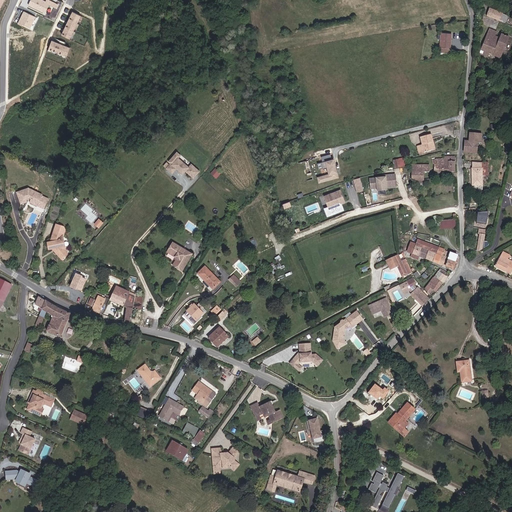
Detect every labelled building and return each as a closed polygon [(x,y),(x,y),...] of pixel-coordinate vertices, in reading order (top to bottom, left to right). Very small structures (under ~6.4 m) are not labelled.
[(48,3),(40,0),(29,0),(28,5),(43,12),(48,3)] [(502,14),(489,9),(486,16),(499,22),(502,14)] [(34,17),(23,11),(18,22),(29,27),(34,17)] [(80,15),(71,11),(61,34),(69,38),(80,15)] [(508,17),(502,14),(499,22),(504,24),(508,17)] [(500,59),(509,37),(507,36),(502,34),(500,39),(495,37),(496,32),(489,29),(481,50),(485,51),(489,53),(500,59)] [(450,36),(441,36),(440,56),(450,56),(450,36)] [(69,47),(52,41),(48,51),(65,57),(69,47)] [(432,133),(422,135),(423,143),(421,144),(423,152),(436,149),(432,133)] [(465,142),(465,153),(476,153),(477,143),(481,143),(482,134),(470,133),(469,142),(465,142)] [(178,152),(169,161),(171,163),(167,168),(172,173),(177,168),(183,174),(186,171),(194,178),(200,171),(192,164),(189,167),(179,158),(181,155),(178,152)] [(318,177),(319,183),(338,178),(335,164),(334,165),(332,155),(322,157),(323,162),(322,162),(324,169),(329,168),(330,174),(318,177)] [(443,157),(443,160),(440,160),(434,162),(434,166),(435,166),(435,172),(455,172),(455,162),(456,162),(456,157),(443,157)] [(405,166),(403,158),(394,160),(395,168),(405,166)] [(473,185),(481,185),(483,185),(482,177),(482,167),(484,165),(484,162),(472,162),(473,185)] [(412,181),(413,181),(415,181),(420,181),(424,181),(424,172),(429,173),(429,166),(413,166),(412,181)] [(216,180),(221,174),(215,169),(210,174),(216,180)] [(390,177),(371,179),(372,188),(378,188),(378,190),(387,189),(386,187),(396,186),(395,175),(390,175),(390,177)] [(360,179),(354,180),(357,192),(363,191),(360,179)] [(30,204),(37,207),(39,204),(46,207),(49,199),(28,189),(17,194),(20,206),(27,203),(26,200),(29,200),(32,200),(30,204)] [(341,190),(325,196),(329,207),(340,202),(341,204),(345,202),(341,190)] [(489,223),(490,211),(480,211),(479,222),(489,223)] [(457,228),(457,219),(441,219),(440,228),(457,228)] [(59,252),(57,254),(63,260),(67,255),(68,251),(64,248),(63,243),(68,231),(66,227),(60,225),(53,243),(49,244),(50,249),(53,249),(56,249),(57,248),(59,252)] [(436,254),(438,248),(417,239),(415,245),(428,250),(435,253),(436,254)] [(425,258),(428,250),(415,245),(409,243),(405,250),(425,258)] [(387,256),(388,259),(390,258),(392,257),(393,257),(386,244),(379,246),(384,256),(387,256)] [(177,260),(175,262),(172,268),(182,272),(191,256),(172,245),(167,255),(174,258),(177,260)] [(443,249),(438,248),(436,254),(440,256),(442,256),(444,250),(443,249)] [(432,261),(435,253),(428,250),(425,258),(432,261)] [(445,266),(451,253),(444,250),(442,256),(440,256),(438,263),(445,266)] [(438,263),(440,256),(436,254),(435,253),(432,261),(438,263)] [(445,266),(453,269),(458,260),(456,259),(458,255),(451,253),(445,266)] [(390,258),(394,268),(397,266),(401,274),(406,272),(399,255),(393,258),(392,257),(390,258)] [(495,266),(506,271),(511,261),(508,260),(509,259),(507,258),(507,259),(500,256),(495,266)] [(201,278),(206,268),(204,267),(197,274),(201,278)] [(220,282),(206,268),(201,278),(213,289),(220,282)] [(82,276),(76,273),(70,287),(81,292),(86,279),(82,277),(82,276)] [(230,279),(237,286),(242,282),(234,274),(230,279)] [(442,274),(437,280),(442,283),(443,283),(447,277),(442,274)] [(0,278),(0,307),(12,284),(0,278)] [(397,289),(403,299),(418,288),(414,279),(397,289)] [(442,283),(437,280),(437,281),(433,279),(428,288),(435,293),(442,283)] [(126,300),(133,303),(134,296),(128,294),(129,291),(116,285),(115,287),(113,286),(111,288),(110,288),(108,294),(100,291),(92,308),(100,312),(106,298),(124,305),(126,300)] [(419,296),(415,292),(411,296),(422,307),(426,303),(423,300),(426,297),(423,293),(419,296)] [(132,307),(130,321),(139,323),(141,309),(140,308),(142,297),(140,296),(134,296),(133,303),(132,307)] [(42,309),(45,300),(38,297),(35,304),(42,309)] [(386,297),(368,305),(373,316),(381,312),(383,317),(393,313),(386,297)] [(59,309),(45,300),(42,309),(35,325),(39,327),(47,311),(51,314),(51,316),(52,318),(47,331),(60,336),(69,313),(59,309)] [(193,316),(197,320),(203,313),(194,304),(187,311),(193,316)] [(218,304),(212,310),(216,315),(223,309),(218,304)] [(220,315),(224,319),(228,315),(224,311),(220,315)] [(363,321),(357,313),(345,322),(343,322),(342,323),(341,325),(336,329),(334,342),(338,350),(346,346),(343,341),(344,337),(342,336),(343,333),(350,327),(355,323),(357,325),(363,321)] [(392,328),(396,332),(401,327),(398,323),(392,328)] [(210,337),(219,346),(229,336),(220,327),(210,337)] [(259,337),(254,341),(257,345),(262,341),(259,337)] [(312,343),(302,344),(302,351),(301,351),(301,352),(301,355),(298,355),(297,355),(290,363),(296,368),(299,364),(301,362),(313,362),(314,363),(316,361),(320,365),(324,361),(317,354),(313,355),(312,343)] [(466,382),(473,381),(470,361),(457,362),(458,372),(461,372),(465,371),(466,382)] [(150,374),(145,366),(138,371),(149,387),(160,380),(154,372),(150,374)] [(206,407),(216,393),(200,381),(192,391),(200,398),(198,401),(206,407)] [(376,384),(368,393),(378,400),(380,397),(383,399),(390,390),(385,387),(383,389),(376,384)] [(53,401),(33,392),(29,400),(31,401),(29,404),(27,411),(37,415),(40,409),(41,406),(44,405),(50,408),(53,401)] [(184,406),(169,398),(159,416),(174,425),(184,406)] [(272,401),(261,406),(259,402),(252,406),(255,413),(263,410),(265,413),(266,417),(270,415),(274,423),(285,417),(282,409),(277,411),(272,401)] [(406,416),(408,418),(416,408),(409,402),(399,414),(397,413),(389,422),(401,432),(409,423),(406,420),(404,418),(406,416)] [(203,406),(199,411),(207,418),(213,410),(210,408),(208,410),(203,406)] [(140,408),(137,415),(148,419),(150,412),(140,408)] [(87,415),(74,410),(70,419),(83,425),(87,415)] [(310,430),(313,430),(315,440),(324,439),(320,418),(308,420),(310,430)] [(193,438),(198,428),(187,422),(182,432),(193,438)] [(31,433),(23,429),(20,434),(23,435),(20,441),(23,443),(21,445),(18,452),(28,456),(35,440),(29,438),(31,433)] [(205,434),(200,431),(194,440),(198,443),(205,434)] [(172,442),(169,446),(172,447),(169,453),(182,459),(187,450),(172,442)] [(228,453),(220,454),(220,448),(211,449),(213,468),(219,468),(223,467),(223,466),(230,465),(230,467),(233,470),(238,464),(234,461),(234,458),(239,452),(233,447),(228,453)] [(28,476),(21,472),(20,475),(16,473),(16,471),(5,473),(6,480),(16,479),(17,480),(16,482),(23,485),(24,483),(34,488),(37,482),(27,477),(28,476)] [(273,485),(276,486),(299,493),(303,483),(304,479),(298,477),(277,471),(275,477),(273,485)] [(314,477),(300,473),(298,477),(304,479),(303,483),(312,486),(314,477)] [(388,488),(389,485),(384,483),(383,485),(381,484),(385,476),(378,473),(374,482),(376,483),(375,485),(373,483),(370,490),(377,493),(379,488),(381,489),(372,506),(377,509),(380,503),(377,502),(379,499),(382,500),(383,497),(381,496),(383,492),(385,493),(386,491),(390,493),(384,505),(390,508),(396,495),(395,494),(399,486),(400,487),(405,477),(399,474),(392,489),(388,488)] [(274,493),(276,486),(273,485),(275,477),(270,476),(265,490),(274,493)]
